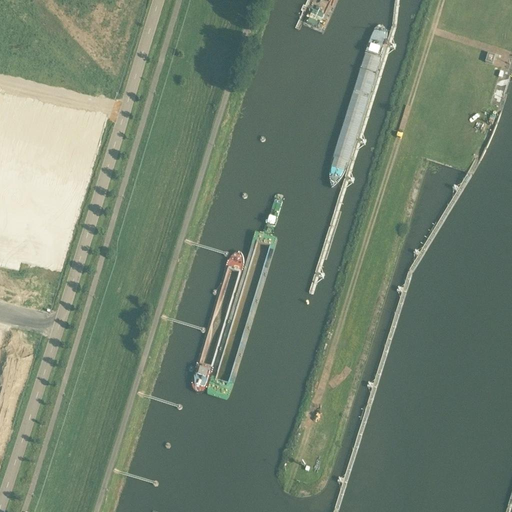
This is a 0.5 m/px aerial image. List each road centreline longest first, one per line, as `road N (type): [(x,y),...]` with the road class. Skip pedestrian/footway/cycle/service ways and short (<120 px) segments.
road 1 (track): [(441,0),(297,456),(315,462),(329,418)]
road 2 (tertiary): [(0,509),(159,0)]
